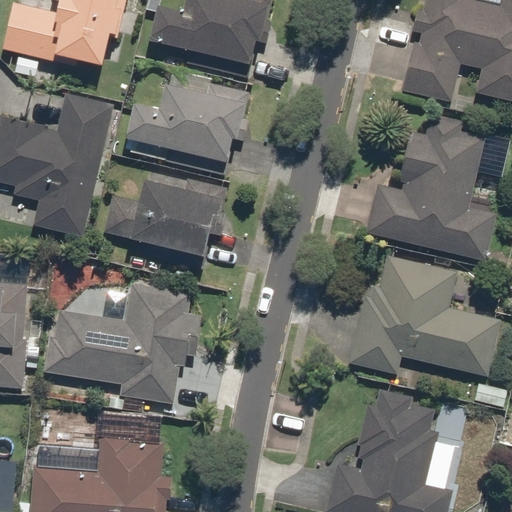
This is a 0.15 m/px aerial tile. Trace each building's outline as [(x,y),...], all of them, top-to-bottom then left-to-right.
[(69,0),(67,10),(19,0),(9,47),(76,61),(78,52),(113,59),(119,27),(126,29),(131,4),(130,4),(130,0),(69,0)] [(194,0),(193,7),(167,0),(159,34),(196,43),(192,60),(253,75),(257,58),(260,59),(266,34),(270,35),(278,0),(194,0)] [(422,30),(408,89),(456,100),(465,62),(486,67),(481,91),(511,97),(511,0),(505,0),(505,2),(494,0),(427,0),(426,5),(422,4),(416,29),(422,30)] [(169,105),(143,98),(134,133),(174,142),(170,159),(229,173),(233,157),(236,158),(242,133),(246,134),(256,92),(214,82),(212,88),(175,79),(169,105)] [(38,223),(88,234),(118,103),(70,92),(61,129),(51,127),(52,123),(2,112),(0,118),(0,178),(21,183),(19,192),(44,198),(38,223)] [(370,231),(492,259),(504,210),(476,204),(492,133),(467,127),(469,118),(436,111),(431,132),(415,128),(402,186),(381,182),(370,231)] [(190,183),(153,174),(147,200),(118,193),(109,229),(150,239),(146,252),(210,268),(223,215),(228,216),(234,193),(230,192),(231,186),(192,176),(190,183)] [(369,293),(353,360),(402,372),(406,354),(494,374),(507,317),(454,305),(463,269),(391,252),(384,285),(377,283),(374,294),(369,293)] [(130,318),(64,307),(59,335),(54,334),(48,369),(127,382),(125,393),(178,402),(185,363),(190,364),(192,352),(201,353),(207,313),(193,311),(196,291),(136,281),(130,318)] [(32,285),(0,282),(0,382),(28,385),(32,337),(27,337),(32,285)] [(341,460),(329,509),(341,511),(453,511),(459,487),(451,485),(461,442),(443,438),(445,430),(436,427),(441,405),(417,400),(419,394),(386,387),(383,402),(372,400),(358,464),(341,460)] [(146,413),(107,411),(106,428),(145,431),(146,413)] [(38,465),(34,511),(169,511),(171,497),(176,497),(177,474),(166,474),(169,440),(139,438),(139,433),(105,430),(104,444),(48,440),(46,465),(38,465)] [(511,511),(511,499),(501,497),(497,511),(511,511)] [(18,498),(17,510),(16,511),(33,511),(35,498),(18,498)]
